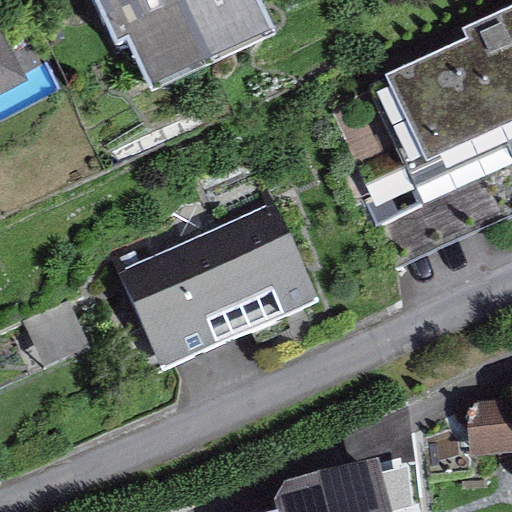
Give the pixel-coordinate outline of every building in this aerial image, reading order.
[(160,93),(212,69),(179,0),(92,0),(120,59),(139,50),(160,93)] [(179,0),(212,69),(264,45),(242,0),(179,0)] [(466,50),(385,88),(431,188),(509,153),(511,159),(511,15),(461,39),(466,50)] [(0,41),(0,106),(26,93),(0,41)] [(273,209),(114,275),(156,375),(315,308),(273,209)] [(510,409),(466,413),(470,464),(511,460),(511,399),(509,399),(510,409)] [(286,511),(387,511),(377,472),(294,496),(286,510),(286,511)]
